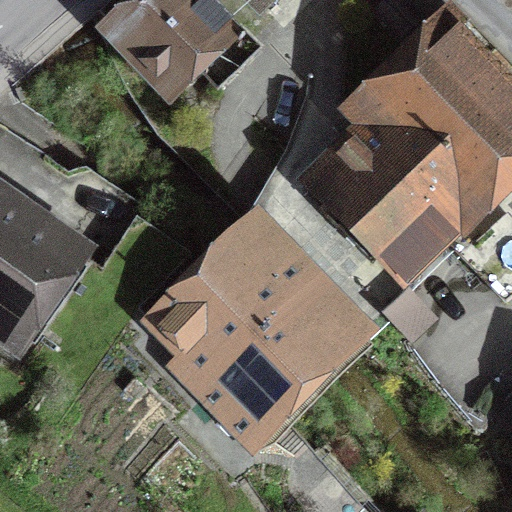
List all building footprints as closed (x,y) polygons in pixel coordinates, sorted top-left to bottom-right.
[(206,0),(200,7),(193,0),(131,0),(130,2),(126,0),(116,0),(102,14),(114,33),(113,34),(169,92),(195,67),(218,90),(257,51),(207,0),(206,0)] [(291,165),(306,181),(400,286),(467,221),(458,212),(511,159),(511,88),(457,32),(366,120),(368,122),(348,142),(332,126),(291,165)] [(433,320),(400,286),(306,181),(254,230),(354,334),(380,307),(411,341),(433,320)] [(81,254),(0,198),(0,332),(19,345),(81,254)] [(461,256),(506,303),(511,298),(511,218),(508,214),(461,256)] [(191,259),(137,222),(102,272),(146,303),(191,259)] [(254,230),(251,228),(153,323),(186,357),(175,366),(246,447),(354,334),(254,230)]
